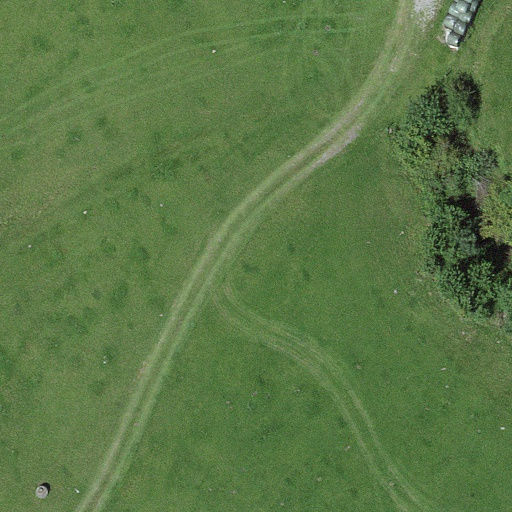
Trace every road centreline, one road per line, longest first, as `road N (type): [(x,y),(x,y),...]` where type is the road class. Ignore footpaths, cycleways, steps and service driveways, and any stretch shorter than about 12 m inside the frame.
road 1 (track): [(0,290),(138,212),(366,130),(412,83),(432,0)]
road 2 (track): [(105,511),(168,363),(232,263),(366,130)]
